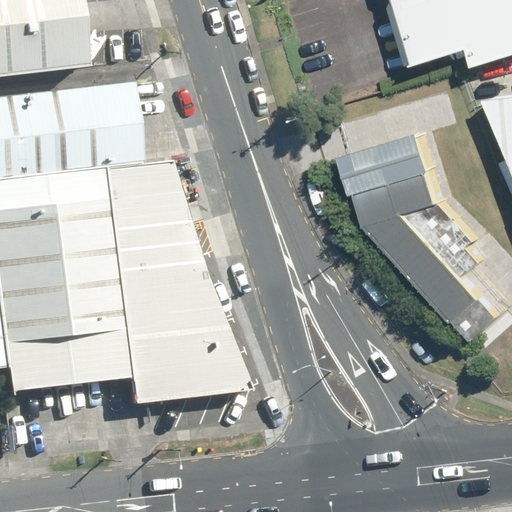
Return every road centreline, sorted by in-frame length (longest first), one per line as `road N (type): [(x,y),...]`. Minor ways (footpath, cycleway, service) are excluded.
road 1 (primary): [(285,260),(331,299),(456,472)]
road 2 (primary): [(202,0),(285,260)]
road 3 (secondary): [(95,511),(341,485)]
road 4 (primary): [(341,485),(287,320),(285,260)]
